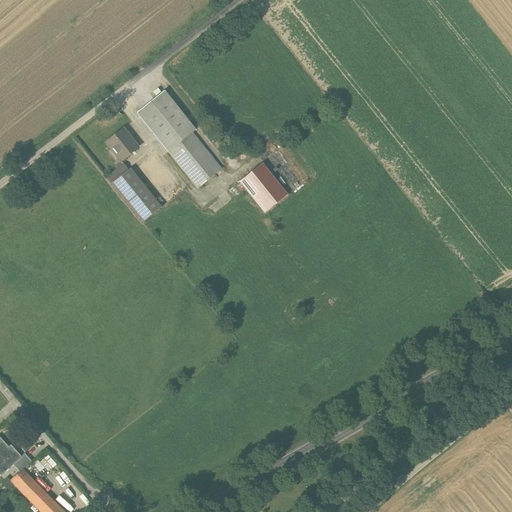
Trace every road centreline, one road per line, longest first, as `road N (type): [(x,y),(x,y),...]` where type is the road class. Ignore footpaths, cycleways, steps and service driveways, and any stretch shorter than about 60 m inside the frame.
road 1 (track): [(150,511),(511,309)]
road 2 (secondary): [(511,337),(201,511)]
road 3 (track): [(237,0),(0,185)]
road 4 (residential): [(0,387),(102,511)]
